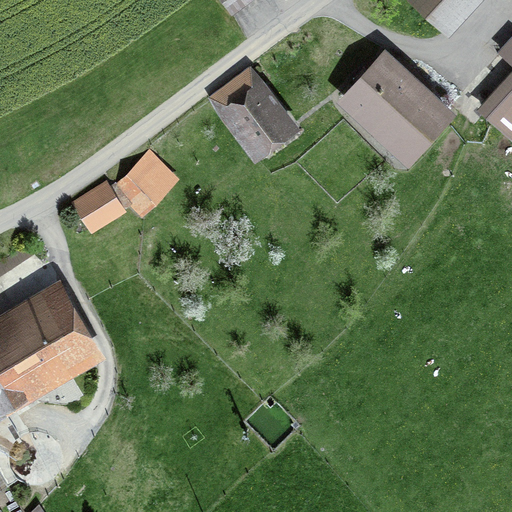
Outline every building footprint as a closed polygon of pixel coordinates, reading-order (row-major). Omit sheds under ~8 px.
[(221,0),(232,13),(249,0),(221,0)] [(417,0),(445,25),(468,0),(417,0)] [(511,137),(511,39),(501,51),(511,61),(511,75),(485,112),(500,126),(511,137)] [(345,97),(405,152),(425,130),(430,135),(448,115),(383,55),(345,97)] [(225,111),(255,151),(287,127),(245,72),(210,98),(222,113),(225,111)] [(148,153),(138,163),(165,189),(175,180),(148,153)] [(143,211),(165,189),(138,163),(116,184),(143,211)] [(108,186),(77,206),(89,226),(121,206),(108,186)] [(30,243),(0,262),(0,273),(35,251),(30,243)] [(0,400),(64,363),(71,375),(96,360),(58,296),(0,330),(0,400)]
